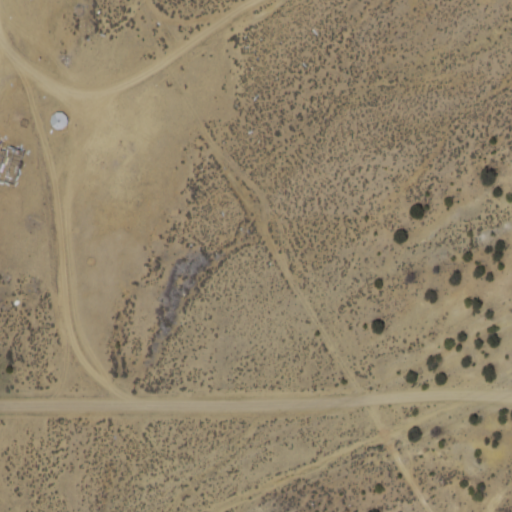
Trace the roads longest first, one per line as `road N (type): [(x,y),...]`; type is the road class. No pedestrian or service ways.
road 1 (track): [(0,410),(511,400)]
road 2 (track): [(258,511),(511,387)]
